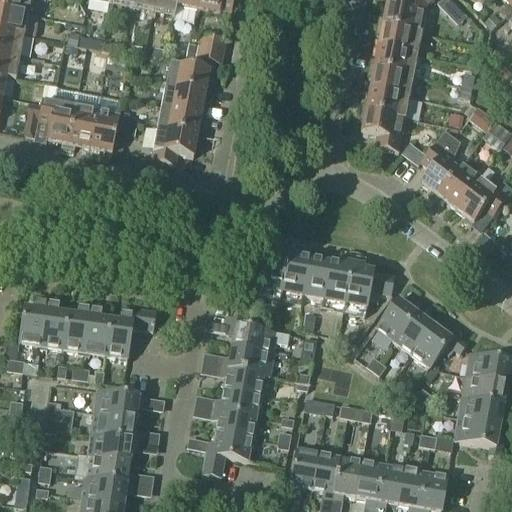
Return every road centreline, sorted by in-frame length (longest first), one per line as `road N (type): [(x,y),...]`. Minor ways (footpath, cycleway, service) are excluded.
road 1 (residential): [(511,303),(336,168)]
road 2 (residential): [(165,481),(191,316),(170,268)]
road 3 (residential): [(0,152),(213,194)]
road 4 (residential): [(213,194),(247,0)]
road 5 (residential): [(170,268),(11,243),(0,251)]
road 6 (residential): [(336,168),(362,0)]
road 7 (residential): [(336,168),(232,231)]
